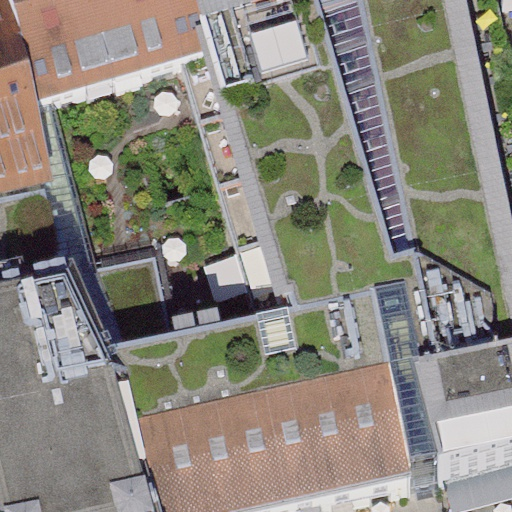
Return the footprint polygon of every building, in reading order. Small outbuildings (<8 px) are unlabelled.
[(3,0),(9,17),(0,21),(0,22),(72,285),(225,250),(162,0),(3,0)] [(162,0),(225,250),(347,221),(330,136),(359,130),(346,76),(336,40),(338,40),(328,0),(162,0)] [(346,76),(473,48),(462,0),(328,0),(338,40),(336,40),(346,76)] [(72,285),(0,22),(0,329),(80,309),(72,285)] [(511,73),(505,42),(473,48),(346,76),(359,130),(330,136),(347,221),(370,328),(377,328),(387,369),(511,339),(511,73)] [(347,221),(225,250),(289,511),(349,511),(412,499),(411,494),(387,369),(377,328),(370,328),(347,221)] [(150,511),(289,511),(225,250),(72,285),(80,309),(150,511)] [(150,511),(80,309),(0,329),(0,347),(23,438),(40,511),(150,511)] [(442,492),(511,473),(511,339),(387,369),(411,494),(441,489),(442,492)] [(0,443),(23,438),(0,347),(0,443)] [(0,511),(40,511),(23,438),(0,443),(0,511)]
